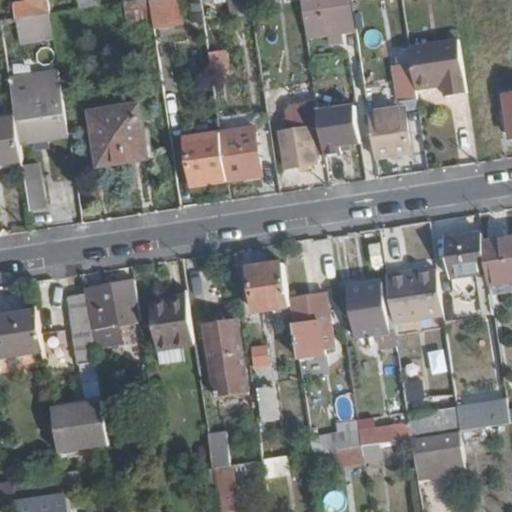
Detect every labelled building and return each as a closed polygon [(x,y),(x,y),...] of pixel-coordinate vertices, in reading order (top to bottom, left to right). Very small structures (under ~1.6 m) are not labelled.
[(50,16),(47,0),(28,0),(29,4),(14,6),(16,22),(19,21),(50,16)] [(79,0),(81,10),(102,7),(101,0),(79,0)] [(171,27),(166,0),(156,0),(149,1),(154,29),(171,27)] [(250,0),(206,0),(207,5),(219,4),(220,16),(252,12),(250,0)] [(353,35),(348,0),(300,0),(308,41),(330,38),(331,48),(344,46),(343,36),(353,35)] [(395,13),(393,0),(376,0),(379,15),(395,13)] [(77,28),(74,13),(50,16),(53,32),(77,28)] [(53,32),(50,16),(19,21),(21,41),(53,37),(53,32)] [(468,96),(459,42),(409,49),(412,64),(416,92),(436,89),(436,85),(444,84),(446,99),(468,96)] [(416,92),(412,64),(394,67),(400,103),(417,101),(416,92)] [(70,139),(60,76),(11,83),(17,120),(21,147),(70,139)] [(511,140),(511,95),(502,97),(509,141),(511,140)] [(316,167),(311,132),(322,131),(319,116),(318,107),(288,111),(290,135),(281,136),(286,171),(316,167)] [(152,161),(143,108),(92,115),(99,169),(152,161)] [(362,148),(356,111),(319,116),(322,131),(326,160),(343,158),(342,150),(362,148)] [(411,155),(403,115),(370,120),(377,160),(411,155)] [(21,147),(17,120),(0,121),(0,166),(23,163),(21,147)] [(263,179),(255,130),(221,135),(229,184),(263,179)] [(229,184),(221,135),(188,140),(194,190),(229,184)] [(45,211),(41,181),(26,183),(31,213),(45,211)] [(511,284),(511,239),(482,244),(481,236),(445,242),(451,282),(487,276),(490,287),(511,284)] [(291,311),(284,266),(249,271),(256,316),(291,311)] [(445,322),(438,277),(403,282),(403,279),(387,281),(394,329),(445,322)] [(120,318),(119,309),(138,306),(134,284),(85,292),(86,296),(92,333),(116,328),(115,319),(120,318)] [(389,337),(383,294),(348,300),(355,342),(389,337)] [(92,333),(86,296),(69,298),(80,367),(97,364),(92,333)] [(195,347),(188,301),(150,307),(158,352),(195,347)] [(0,358),(44,352),(39,315),(0,320),(0,358)] [(334,352),(332,333),(322,334),(320,325),(293,329),(299,364),(326,360),(325,353),(334,352)] [(245,395),(235,334),(208,338),(218,399),(245,395)] [(276,408),(267,355),(252,356),(261,410),(276,408)] [(82,367),(85,391),(100,389),(96,365),(82,367)] [(109,448),(103,404),(54,410),(61,454),(109,448)] [(412,441),(409,424),(360,431),(361,434),(362,449),(412,441)] [(466,455),(462,433),(412,441),(415,462),(466,455)] [(362,449),(361,434),(331,438),(333,453),(335,453),(362,449)] [(365,465),(362,449),(335,453),(337,464),(349,463),(349,467),(365,465)] [(274,479),(294,474),(290,456),(269,461),(274,479)] [(239,511),(232,469),(214,471),(220,511),(239,511)] [(18,501),(15,484),(0,486),(0,504),(16,502),(18,501)] [(60,511),(70,511),(67,494),(18,501),(16,502),(17,511),(60,511)]
